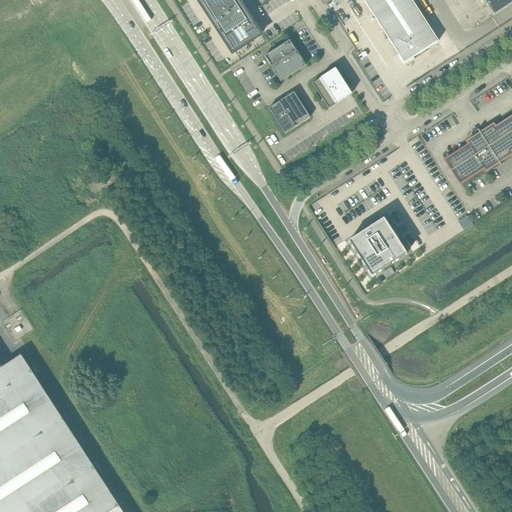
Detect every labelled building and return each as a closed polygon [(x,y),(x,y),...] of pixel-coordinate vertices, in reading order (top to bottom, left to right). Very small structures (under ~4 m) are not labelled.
[(197,0),(232,53),(261,35),(238,0),(197,0)] [(411,0),(363,0),(398,55),(397,56),(399,55),(404,64),(413,58),(414,60),(414,59),(413,58),(438,42),(411,0)] [(511,3),(511,0),(483,0),(494,15),(511,3)] [(265,57),(271,67),(281,82),(306,66),(296,51),(289,40),(265,57)] [(347,88),(343,82),(339,75),(335,69),(331,71),(320,79),(312,84),(320,97),(328,109),(337,104),(352,94),(347,88)] [(294,92),(290,95),(279,102),(269,109),(285,134),(295,127),(310,118),(294,92)] [(511,149),(511,117),(495,129),(493,126),(481,134),(478,130),(477,130),(478,131),(474,133),(476,137),(467,142),(469,145),(445,161),(459,182),(483,167),(486,171),(511,154),(510,151),(511,149)] [(348,242),(371,278),(406,255),(396,239),(398,238),(392,230),(391,231),(383,219),(348,242)] [(0,511),(122,511),(0,322),(0,511)]
